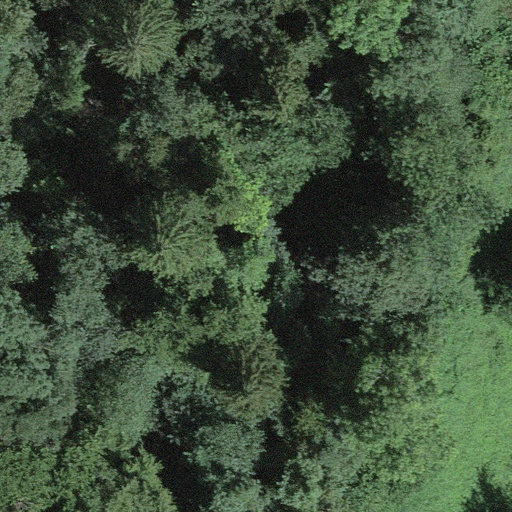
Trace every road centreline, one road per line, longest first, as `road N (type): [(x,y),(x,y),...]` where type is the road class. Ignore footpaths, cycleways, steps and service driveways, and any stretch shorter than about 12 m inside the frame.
road 1 (track): [(88,0),(173,511)]
road 2 (track): [(159,425),(322,0)]
